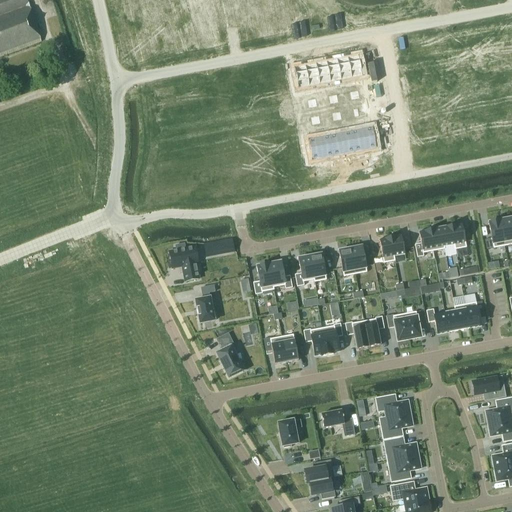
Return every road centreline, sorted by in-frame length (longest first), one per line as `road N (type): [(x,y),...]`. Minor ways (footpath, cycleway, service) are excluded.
road 1 (residential): [(511,200),(250,248),(237,209)]
road 2 (residential): [(114,80),(383,30)]
road 3 (residential): [(432,356),(208,399)]
road 4 (residential): [(412,174),(237,209)]
road 5 (residential): [(485,502),(446,510),(427,407),(440,391)]
road 6 (residential): [(124,228),(115,200),(121,140),(114,80)]
road 7 (residential): [(383,30),(412,174)]
road 8 (residential): [(280,511),(208,399)]
road 9 (residential): [(383,30),(511,5)]
road 10 (residential): [(440,391),(456,399),(485,502)]
